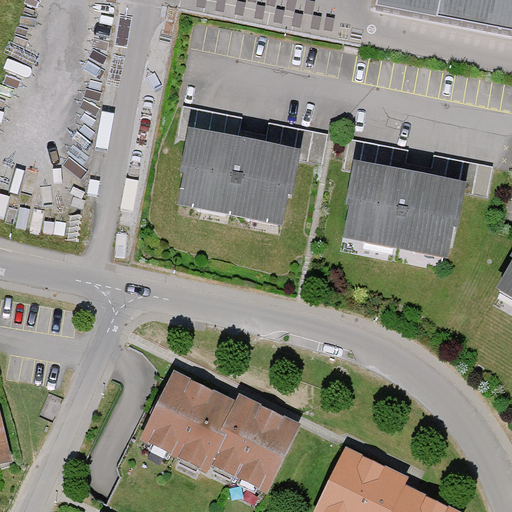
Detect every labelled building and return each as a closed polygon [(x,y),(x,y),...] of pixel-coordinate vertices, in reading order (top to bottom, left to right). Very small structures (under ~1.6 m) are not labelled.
[(511,0),(384,0),(383,7),(511,29),(511,0)] [(231,148),(236,121),(180,111),(176,138),(231,148)] [(318,164),(323,137),(267,127),(262,154),(318,164)] [(288,206),(296,164),(184,142),(176,184),(180,185),(174,216),(278,237),(284,205),(288,206)] [(399,180),(404,153),(348,143),(343,170),(399,180)] [(483,199),(489,172),(433,160),(428,186),(483,199)] [(454,238),(462,196),(351,174),(342,216),(347,217),(340,248),(445,269),(451,237),(454,238)] [(511,256),(505,269),(509,271),(493,299),(511,309),(511,256)] [(264,497),(298,426),(235,396),(232,402),(171,373),(138,442),(205,474),(207,469),(264,497)] [(406,482),(342,452),(313,511),(451,511),(403,489),(406,482)]
